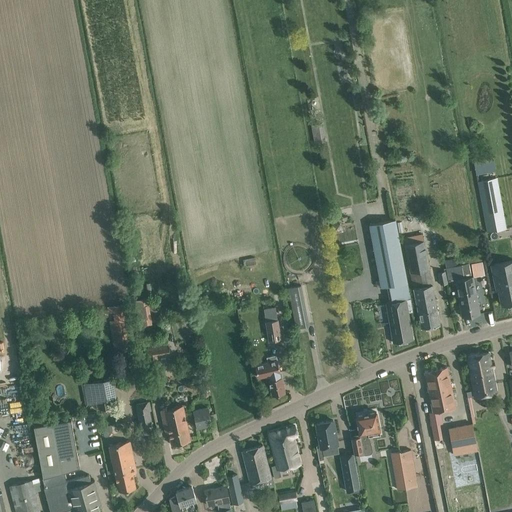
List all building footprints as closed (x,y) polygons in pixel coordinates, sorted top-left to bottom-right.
[(321,123),(311,125),(314,143),(324,141),(321,123)] [(492,158),(474,161),(476,174),(494,171),(492,158)] [(496,178),(478,181),(487,231),(505,228),(504,219),(496,178)] [(413,311),(406,271),(396,219),(369,224),(381,287),(387,286),(390,302),(386,302),(393,343),(413,339),(408,312),(413,311)] [(440,324),(433,284),(423,233),(404,237),(419,318),(421,328),(440,324)] [(254,257),(242,260),(244,268),(256,266),(254,257)] [(511,259),(491,264),(494,281),(496,291),(498,291),(501,305),(511,303),(511,259)] [(483,273),(481,261),(471,263),(473,275),(483,273)] [(461,265),(448,267),(446,267),(448,281),(455,280),(458,296),(476,293),(473,275),(471,275),(469,263),(461,265)] [(444,271),(437,272),(439,284),(446,283),(444,271)] [(308,325),(307,315),(301,285),(289,287),(297,327),(308,325)] [(476,293),(458,296),(462,316),(480,313),(476,293)] [(106,307),(107,313),(113,312),(114,320),(109,320),(114,352),(128,350),(121,305),(106,307)] [(281,339),(277,319),(266,321),(269,341),(281,339)] [(144,348),(149,373),(162,371),(160,357),(169,355),(167,344),(144,348)] [(488,351),(467,356),(474,396),(475,396),(496,392),(488,351)] [(267,362),(255,365),(258,377),(268,375),(269,374),(269,377),(269,378),(270,379),(269,379),(272,395),(281,393),(285,392),(284,390),(281,377),(281,376),(281,377),(281,376),(280,372),(276,354),(266,356),(267,362)] [(447,366),(424,371),(433,412),(439,410),(455,407),(447,366)] [(85,404),(98,401),(99,410),(112,408),(111,399),(116,398),(113,378),(81,384),(85,404)] [(149,401),(147,401),(135,404),(141,427),(152,425),(149,410),(151,410),(149,401)] [(168,430),(172,443),(172,444),(190,440),(188,430),(182,403),(160,408),(165,430),(168,430)] [(212,425),(210,415),(208,408),(193,411),(195,419),(197,428),(198,428),(197,426),(204,425),(204,427),(212,425)] [(379,430),(376,412),(356,416),(359,434),(351,436),(354,453),(362,452),(365,454),(369,453),(371,451),(368,436),(379,434),(379,430)] [(95,482),(92,482),(90,475),(67,481),(64,471),(79,467),(71,419),(33,426),(35,436),(43,478),(44,486),(43,487),(49,507),(50,511),(67,511),(76,510),(76,511),(100,511),(98,504),(101,503),(98,493),(95,482)] [(337,444),(335,430),(333,420),(316,423),(318,433),(320,444),(316,445),(318,460),(324,459),(322,447),(337,444)] [(449,428),(450,436),(452,446),(475,442),(472,423),(449,428)] [(293,436),(298,435),(295,425),(268,432),(271,442),(278,469),(290,466),(300,463),(293,436)] [(137,472),(134,462),(129,440),(108,445),(117,481),(119,490),(135,487),(132,473),(137,472)] [(272,476),(265,454),(262,444),(242,450),(245,460),(252,482),(272,476)] [(411,449),(400,451),(403,471),(406,488),(417,486),(413,461),(417,460),(416,454),(412,455),(411,449)] [(354,453),(340,455),(339,455),(346,492),(360,489),(354,453)] [(403,471),(396,472),(398,484),(396,484),(397,490),(406,488),(403,471)] [(242,502),(239,484),(237,474),(227,476),(232,503),(242,502)] [(39,478),(9,485),(16,511),(40,511),(35,490),(34,488),(41,486),(39,478)] [(169,498),(172,511),(182,511),(181,504),(196,500),(192,485),(176,490),(177,494),(169,498)] [(220,503),(221,510),(231,508),(226,485),(219,487),(220,488),(214,489),(214,488),(205,489),(208,505),(220,503)] [(294,490),(279,493),(280,502),(296,499),(294,490)] [(316,511),(313,497),(301,500),(302,511),(316,511)]
